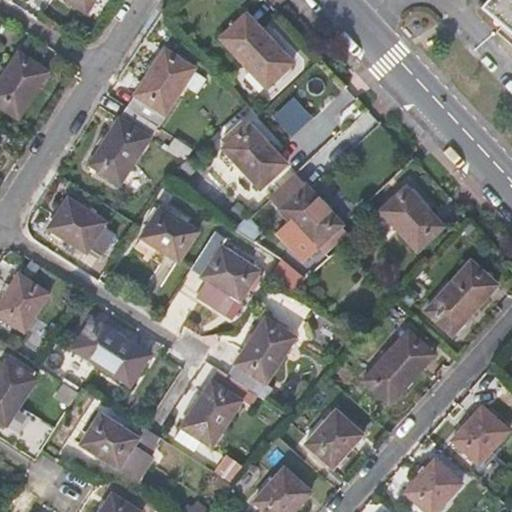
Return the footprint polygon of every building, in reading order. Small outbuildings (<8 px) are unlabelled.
[(63,0),(86,15),(95,0),(63,0)] [(511,0),(495,0),(511,17),(511,0)] [(293,64),(248,14),(222,38),(268,88),(293,64)] [(158,128),(194,71),(165,51),(129,108),(158,128)] [(18,54),(0,81),(0,106),(19,119),(49,73),(18,54)] [(91,166),(121,186),(158,128),(129,108),(91,166)] [(287,166),(249,125),(223,150),(261,191),(287,166)] [(294,179),(271,201),(317,251),(343,226),(306,186),(303,189),(294,179)] [(444,227),(408,188),(382,212),(418,251),(444,227)] [(110,262),(123,242),(112,234),(114,230),(69,201),(50,229),(95,259),(99,254),(110,262)] [(179,263),(199,233),(162,208),(142,238),(179,263)] [(209,239),(190,269),(239,302),(259,272),(209,239)] [(273,274),(294,284),(301,270),(279,261),(273,274)] [(471,264),(426,313),(452,337),(497,288),(471,264)] [(48,295),(20,276),(0,306),(0,316),(24,333),(48,295)] [(150,357),(93,319),(73,349),(130,387),(150,357)] [(266,385),(296,338),(266,319),(236,365),(266,385)] [(389,406),(435,356),(409,333),(364,382),(389,406)] [(36,381),(7,361),(0,371),(0,421),(7,426),(36,381)] [(211,382),(181,428),(211,448),(241,402),(211,382)] [(509,432),(483,409),(453,442),(479,466),(509,432)] [(362,436),(337,413),(307,446),(332,469),(362,436)] [(117,470),(137,439),(100,415),(80,445),(117,470)] [(437,511),(461,486),(435,462),(406,494),(425,511),(437,511)] [(293,511),(311,493),(285,470),(255,503),(264,511),(293,511)] [(138,511),(112,495),(100,511),(138,511)]
